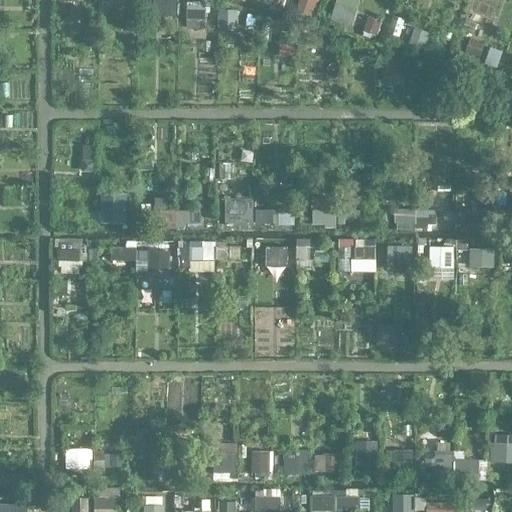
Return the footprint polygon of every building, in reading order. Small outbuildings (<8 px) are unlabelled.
[(155,0),(154,13),(176,14),(176,0),(155,0)] [(187,0),(186,25),(204,26),(205,1),(187,0)] [(299,0),(295,12),(310,17),(316,0),(299,0)] [(332,18),(350,23),(355,7),(337,2),(332,18)] [(219,31),(239,30),(238,7),(218,8),(219,31)] [(383,83),(404,83),(404,57),(383,57),(383,83)] [(100,221),(127,222),(128,192),(101,191),(100,221)] [(158,196),(159,225),(176,225),(175,196),(158,196)] [(254,222),(255,197),(226,196),(226,221),(254,222)] [(336,223),(336,207),(324,207),(324,197),(312,197),(313,224),(336,223)] [(395,206),(394,226),(435,227),(436,207),(395,206)] [(256,222),(281,221),(280,208),(256,208),(256,222)] [(55,272),(81,273),(83,237),(57,236),(55,272)] [(311,258),(310,237),(297,238),(298,259),(311,258)] [(192,238),(190,269),(214,270),(215,239),(192,238)] [(386,243),(387,268),(412,268),(411,243),(386,243)] [(430,264),(455,265),(456,245),(431,244),(430,264)] [(288,263),(288,245),(267,245),(266,262),(288,263)] [(469,246),(469,264),(493,265),(493,247),(469,246)] [(111,259),(136,258),(136,276),(170,275),(170,247),(111,248),(111,259)] [(353,257),(352,269),(376,270),(377,257),(353,257)] [(162,511),(163,495),(146,495),(145,511),(162,511)] [(0,511),(28,511),(28,504),(17,504),(0,503),(0,511)]
